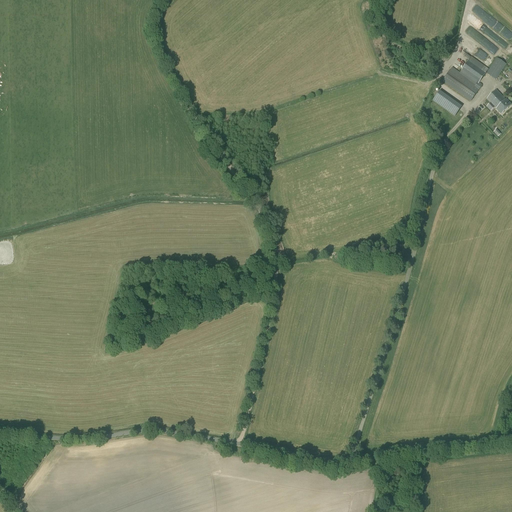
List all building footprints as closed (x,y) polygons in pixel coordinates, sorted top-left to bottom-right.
[(484,17),(496,28),(500,24),(488,14),(484,17)] [(482,86),(479,83),(487,73),(486,73),(489,69),(484,66),(484,67),(471,58),(460,73),(452,68),(451,69),(442,82),(471,102),(482,86)] [(496,80),(506,64),(497,58),(487,74),(496,80)] [(487,99),(491,104),(488,107),(492,112),(495,108),(496,109),(501,115),(511,105),(507,99),(506,100),(497,90),(487,99)] [(456,102),(449,113),(455,117),(462,106),(456,102)]
